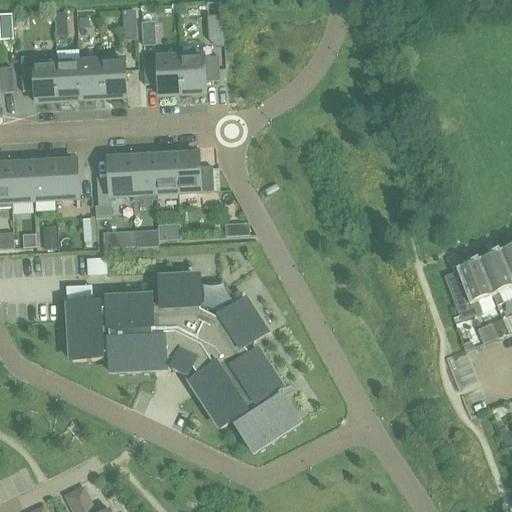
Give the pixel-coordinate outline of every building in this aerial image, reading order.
[(67,16),(56,16),(57,37),(68,36),(67,16)] [(212,20),(213,30),(224,30),(224,19),(212,20)] [(90,30),(89,21),(79,21),(80,30),(90,30)] [(125,42),(138,41),(137,27),(124,28),(125,42)] [(14,28),(0,29),(1,41),(14,40),(14,28)] [(143,48),(154,47),(153,35),(142,35),(143,48)] [(58,67),(58,58),(21,60),(23,94),(36,93),(36,105),(60,104),(58,67)] [(219,58),(181,60),(183,97),(207,96),(206,84),(220,83),(219,58)] [(183,97),(181,60),(144,62),(145,87),(159,86),(160,98),(183,97)] [(125,63),(102,65),(104,101),(127,100),(125,63)] [(102,65),(80,66),(82,103),(104,101),(102,65)] [(58,67),(60,104),(82,103),(80,66),(58,67)] [(0,107),(1,107),(0,95),(14,94),(13,69),(0,70),(0,107)] [(187,158),(161,160),(163,197),(189,195),(187,158)] [(200,158),(187,158),(189,195),(214,194),(213,169),(201,170),(200,158)] [(161,160),(135,161),(137,203),(158,202),(157,197),(163,197),(161,160)] [(137,203),(135,161),(109,163),(111,199),(133,198),(133,203),(137,203)] [(78,164),(55,166),(57,202),(80,201),(78,164)] [(55,166),(32,167),(34,204),(57,202),(55,166)] [(32,167),(10,168),(12,210),(13,210),(13,205),(34,204),(32,167)] [(0,210),(12,210),(10,168),(0,168),(0,210)] [(96,208),(97,221),(112,220),(111,208),(96,208)] [(160,249),(159,235),(137,236),(137,250),(160,249)] [(25,250),(37,249),(36,237),(24,238),(25,250)] [(45,240),(46,252),(57,251),(56,239),(45,240)] [(500,254),(511,280),(511,246),(501,254),(500,254)] [(479,263),(494,298),(501,295),(511,290),(511,280),(500,254),(501,254),(499,251),(480,263),(479,263)] [(93,259),(93,274),(111,274),(111,259),(93,259)] [(458,275),(447,279),(463,321),(481,314),(477,305),(494,298),(479,263),(480,263),(478,260),(457,272),(458,275)] [(220,282),(220,263),(203,263),(203,281),(220,282)] [(101,307),(88,307),(70,308),(73,363),(104,362),(104,356),(111,356),(112,375),(167,372),(166,363),(177,362),(173,372),(188,380),(193,370),(199,380),(191,385),(192,385),(221,431),(237,421),(241,426),(237,429),(254,455),(300,425),(298,422),(294,416),(286,404),(283,399),(278,401),(275,396),(282,391),(282,390),(279,385),(259,354),(258,354),(251,359),(245,351),(268,336),(246,303),(218,322),(201,313),(200,280),(161,282),(162,308),(152,309),(152,300),(108,302),(108,311),(101,312),(101,307)] [(493,326),(499,341),(510,337),(504,322),(493,326)] [(463,347),(466,354),(475,350),(472,343),(463,347)] [(469,377),(484,371),(480,360),(465,367),(469,377)] [(502,438),(506,451),(511,448),(511,441),(510,435),(502,438)]
